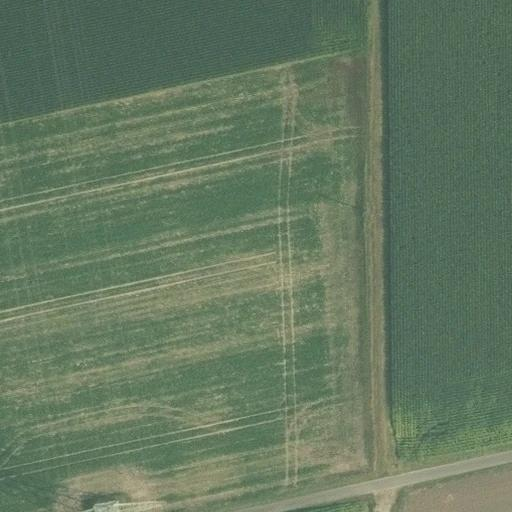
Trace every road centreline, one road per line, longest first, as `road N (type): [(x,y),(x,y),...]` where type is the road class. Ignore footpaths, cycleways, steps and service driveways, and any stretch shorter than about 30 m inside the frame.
road 1 (track): [(388,511),(377,0)]
road 2 (unclassified): [(228,511),(511,450)]
